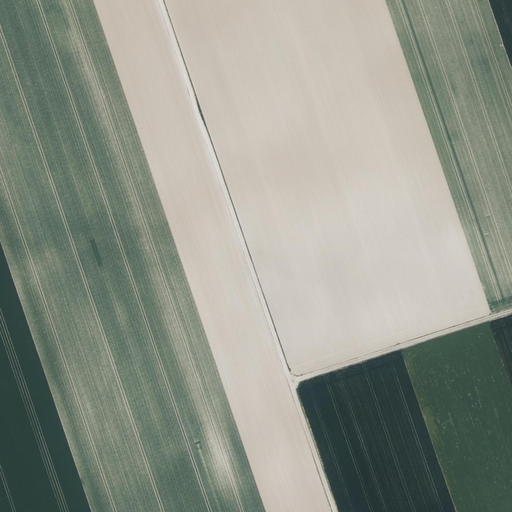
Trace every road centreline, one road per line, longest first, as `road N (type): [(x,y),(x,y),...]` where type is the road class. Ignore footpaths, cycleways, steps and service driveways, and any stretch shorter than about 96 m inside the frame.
road 1 (track): [(161,0),(334,511)]
road 2 (track): [(289,378),(511,307)]
